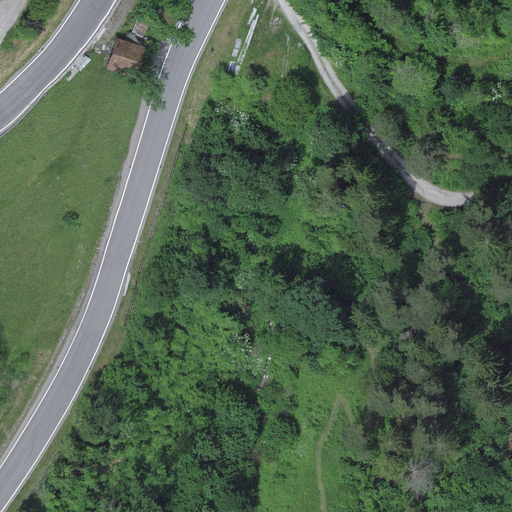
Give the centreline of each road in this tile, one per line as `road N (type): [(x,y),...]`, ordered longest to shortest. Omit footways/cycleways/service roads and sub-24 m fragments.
road 1 (tertiary): [(0,490),(48,417),(104,301),(172,70),(208,0)]
road 2 (track): [(511,193),(435,194),(402,173),(324,72),(290,0)]
road 3 (tertiary): [(96,0),(66,45),(0,111)]
